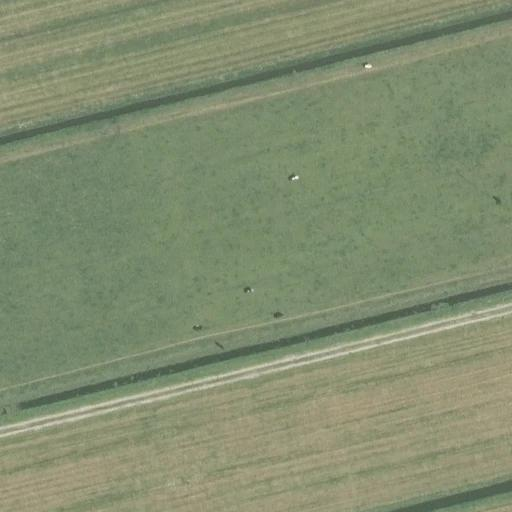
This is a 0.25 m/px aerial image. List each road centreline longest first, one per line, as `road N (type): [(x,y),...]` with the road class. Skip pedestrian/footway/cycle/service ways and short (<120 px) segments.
road 1 (track): [(0,159),(511,28)]
road 2 (track): [(0,434),(511,306)]
